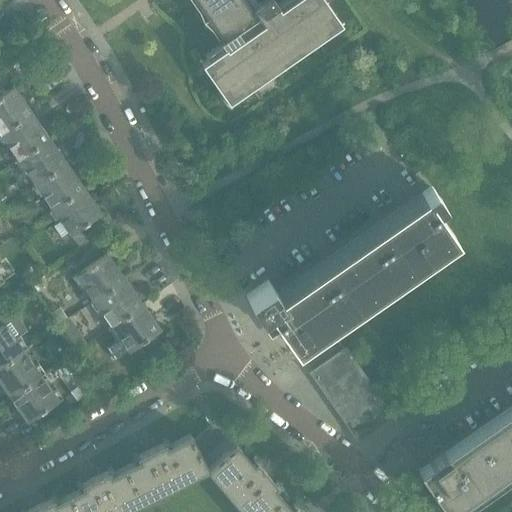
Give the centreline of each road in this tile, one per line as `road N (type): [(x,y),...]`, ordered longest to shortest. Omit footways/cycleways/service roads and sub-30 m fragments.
road 1 (residential): [(216,353),(202,293),(77,47),(44,0)]
road 2 (residential): [(0,479),(216,353)]
road 3 (residential): [(405,511),(216,353)]
